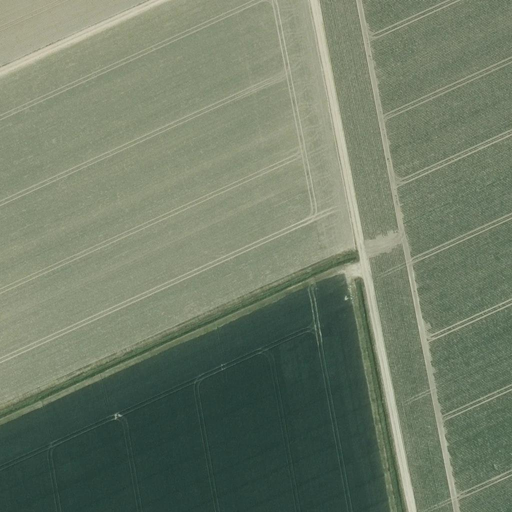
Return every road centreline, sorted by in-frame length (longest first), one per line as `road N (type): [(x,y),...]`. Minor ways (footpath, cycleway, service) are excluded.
road 1 (track): [(404,511),(312,0)]
road 2 (track): [(0,74),(162,0)]
